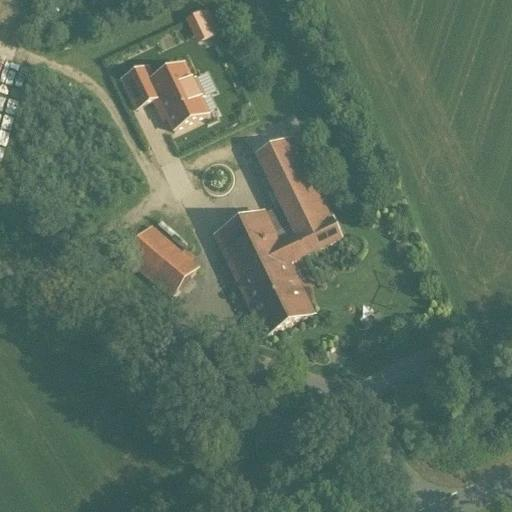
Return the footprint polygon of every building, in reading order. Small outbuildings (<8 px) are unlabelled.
[(189,34),(111,71),(144,141),(163,133),(179,165),(238,137),(189,34)] [(330,231),(290,151),(263,163),(300,245),(301,245),(330,231)] [(281,252),(263,217),(218,240),(264,342),(312,318),(290,271),(281,253),(281,252)] [(300,245),(281,253),(290,271),(344,247),(335,229),(330,231),(301,245),(300,245)] [(152,232),(126,262),(172,302),(198,272),(152,232)] [(358,244),(314,264),(336,312),(362,299),(352,280),(372,270),(358,244)]
